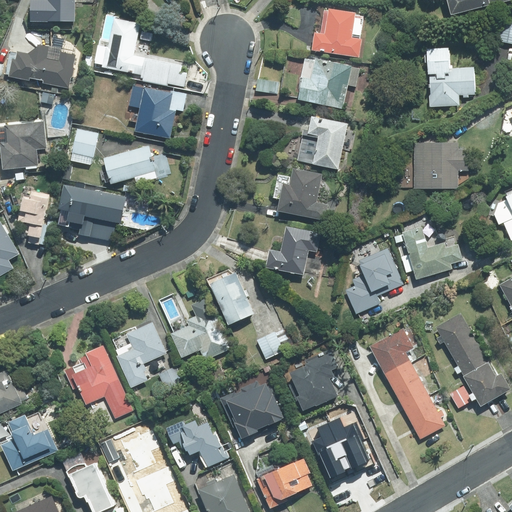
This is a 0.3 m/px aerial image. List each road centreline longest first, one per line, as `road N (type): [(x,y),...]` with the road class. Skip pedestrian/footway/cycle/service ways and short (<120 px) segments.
road 1 (residential): [(227,39),(233,76),(197,227),(0,326)]
road 2 (residential): [(511,449),(404,511)]
